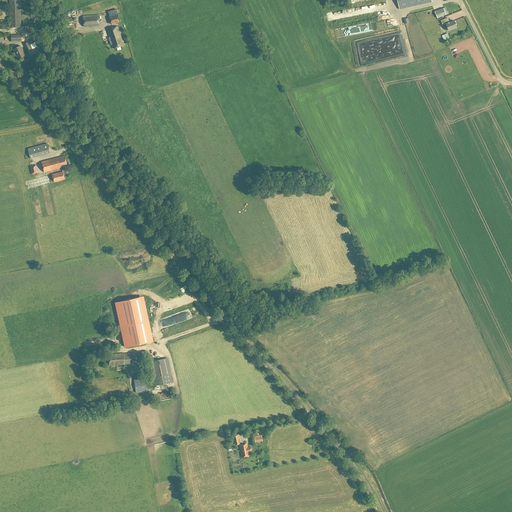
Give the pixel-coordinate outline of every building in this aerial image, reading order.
[(20,0),(8,0),(10,28),(21,27),(20,0)] [(397,0),(399,10),(432,2),(431,0),(397,0)] [(443,8),(434,12),(437,18),(446,15),(443,8)] [(120,22),(118,15),(116,9),(108,12),(109,17),(108,17),(110,25),(120,22)] [(82,16),(83,27),(99,26),(98,15),(82,16)] [(445,24),(448,31),(456,28),(454,20),(449,22),(447,18),(441,21),(442,25),(445,24)] [(386,20),(366,24),(367,31),(387,27),(386,20)] [(113,49),(123,46),(117,27),(106,30),(113,49)] [(28,42),(27,43),(24,44),(27,51),(30,49),(29,46),(32,46),(31,44),(32,44),(33,46),(40,42),(37,37),(29,41),(28,42)] [(25,56),(20,46),(13,49),(18,59),(25,56)] [(49,153),(47,144),(27,149),(30,158),(49,153)] [(44,172),(67,166),(65,156),(41,162),(44,172)] [(31,175),(38,173),(36,165),(29,166),(31,175)] [(54,182),(64,180),(62,172),(52,175),(54,182)] [(141,292),(114,297),(124,346),(151,341),(141,292)] [(267,302),(278,296),(275,292),(265,298),(267,302)] [(103,294),(88,297),(90,303),(105,300),(103,294)] [(161,317),(163,323),(173,319),(171,313),(161,317)] [(146,354),(142,352),(137,354),(138,359),(142,362),(146,359),(146,354)] [(108,355),(109,366),(133,364),(133,353),(108,355)] [(154,386),(172,382),(167,359),(149,363),(154,386)] [(144,379),(134,380),(136,393),(146,392),(144,379)] [(250,447),(247,447),(247,444),(239,446),(241,458),(249,456),(248,453),(251,452),(250,447)]
